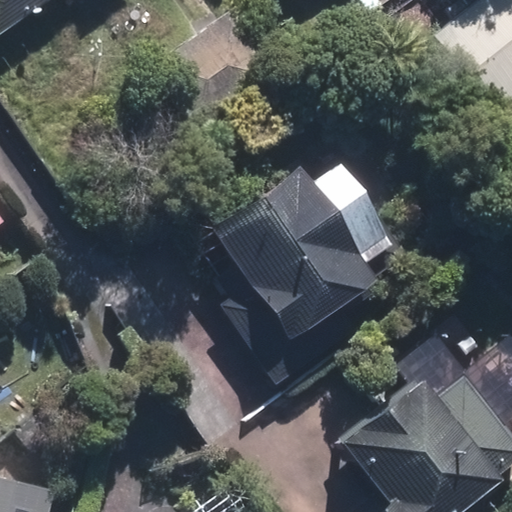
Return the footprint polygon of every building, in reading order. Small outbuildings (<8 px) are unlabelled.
[(0,0),(0,32),(50,0),(0,0)] [(351,0),(364,19),(390,0),(351,0)] [(511,90),(511,13),(501,0),(476,0),(430,36),(488,110),(511,90)] [(280,65),(231,7),(147,77),(195,136),(280,65)] [(285,165),(202,228),(276,327),(259,340),(286,376),(353,325),(338,304),(371,279),(285,165)] [(364,504),(369,511),(437,511),(488,474),(408,368),(325,431),(374,496),(364,504)] [(0,511),(41,511),(48,486),(0,474),(0,511)]
